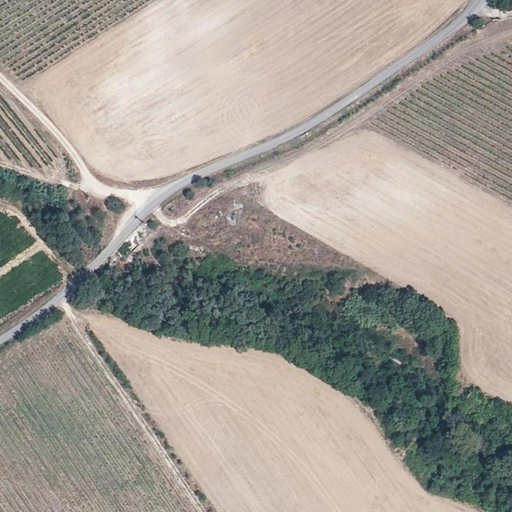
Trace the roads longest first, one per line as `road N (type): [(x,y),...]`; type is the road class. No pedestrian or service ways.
road 1 (tertiary): [(0,340),(49,309),(174,184),(298,131),(371,85),(476,0)]
road 2 (track): [(147,210),(92,185),(66,142),(0,78)]
